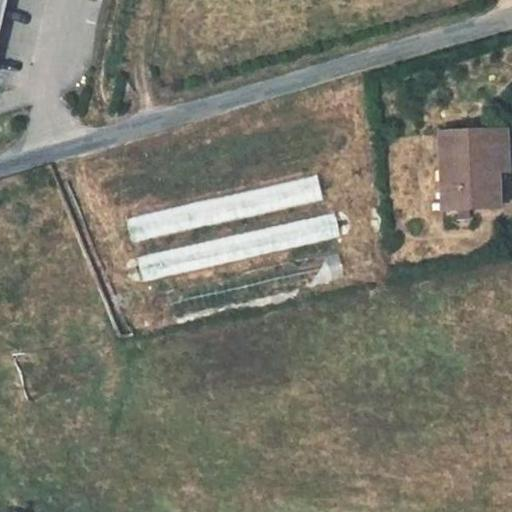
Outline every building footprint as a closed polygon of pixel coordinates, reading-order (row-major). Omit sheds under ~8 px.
[(504,125),(495,125),(495,131),(496,171),(506,171),(504,125)] [(495,131),(438,134),(441,210),(498,208),(496,171),(495,131)] [(285,230),(261,232),(262,246),(337,239),(335,216),(284,221),(285,230)] [(136,252),(139,276),(228,265),(225,242),(136,252)] [(164,311),(343,283),(339,259),(161,287),(164,311)]
